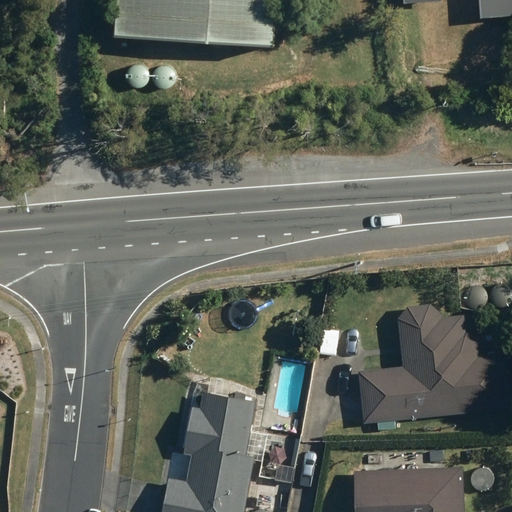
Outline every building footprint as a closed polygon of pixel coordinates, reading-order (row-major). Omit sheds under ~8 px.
[(110,0),(109,34),(266,44),(268,0),(110,0)] [(511,0),(401,0),(401,2),(421,1),(430,0),(475,0),(477,16),(511,13),(511,0)] [(400,37),(377,38),(381,102),(404,100),(400,37)] [(360,374),(365,423),(511,410),(506,355),(478,358),(477,343),(465,333),(463,317),(442,319),(441,315),(431,307),(408,309),(399,319),(404,370),(360,374)] [(357,333),(342,332),(339,365),(354,366),(357,333)] [(166,480),(160,511),(241,511),(251,458),(243,456),(252,403),(201,393),(198,409),(190,408),(182,453),(190,454),(185,483),(166,480)] [(462,511),(461,469),(353,473),(354,511),(462,511)]
